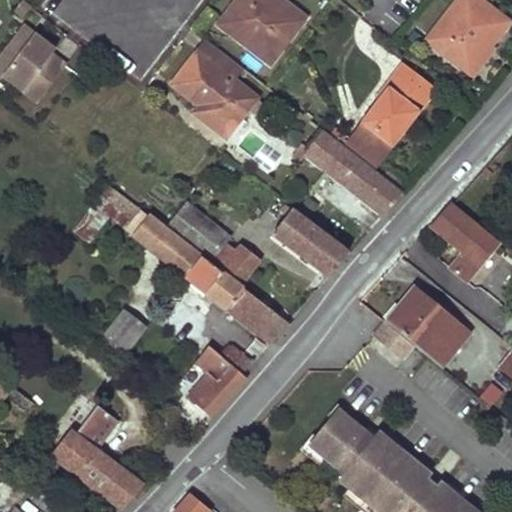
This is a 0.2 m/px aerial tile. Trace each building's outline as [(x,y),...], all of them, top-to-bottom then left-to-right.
[(271,64),(300,25),(275,6),(278,2),(276,0),(238,0),(219,24),(271,64)] [(465,70),(484,45),(488,49),(509,22),(480,0),(458,0),(427,40),(465,70)] [(23,17),(31,7),(23,1),(15,11),(23,17)] [(278,2),(275,6),(300,25),(304,21),(278,2)] [(192,27),(202,35),(217,15),(207,7),(192,27)] [(31,38),(34,34),(22,25),(20,29),(31,38)] [(3,75),(38,101),(63,68),(49,57),(51,54),(55,50),(34,34),(31,38),(20,29),(0,54),(0,63),(7,69),(3,75)] [(208,40),(198,53),(234,81),(244,68),(208,40)] [(475,77),(494,53),(488,49),(484,45),(465,70),(475,77)] [(198,53),(173,85),(200,105),(212,115),(206,122),(226,138),(257,98),(234,81),(198,53)] [(63,68),(66,65),(51,54),(49,57),(63,68)] [(406,68),(397,80),(401,83),(396,89),(392,86),(363,122),(392,144),(434,91),(406,68)] [(401,83),(397,80),(392,86),(396,89),(401,83)] [(212,115),(200,105),(194,113),(206,122),(212,115)] [(392,144),(363,122),(351,139),(379,161),(392,144)] [(293,158),(299,162),(305,154),(384,216),(402,194),(322,133),(307,152),(301,147),(293,158)] [(486,166),(480,173),(486,179),(492,172),(486,166)] [(94,201),(103,208),(117,190),(108,183),(94,201)] [(142,209),(117,190),(103,208),(96,217),(105,223),(109,217),(126,230),(142,209)] [(260,260),(243,247),(237,254),(224,245),(230,236),(187,203),(168,228),(211,261),(210,262),(240,286),(260,260)] [(467,282),(498,244),(451,206),(449,205),(431,226),(464,252),(451,269),(467,282)] [(282,213),(286,217),(291,210),(287,207),(282,213)] [(237,317),(272,344),(288,323),(240,286),(210,262),(142,209),(126,230),(188,278),(191,275),(210,289),(207,293),(231,312),(237,317)] [(272,235),(328,277),(349,253),(291,210),(286,217),(272,235)] [(96,217),(89,211),(74,231),(89,243),(105,223),(96,217)] [(210,289),(191,275),(188,278),(186,282),(204,296),(207,293),(210,289)] [(413,287),(385,322),(441,368),(470,334),(413,287)] [(103,340),(123,355),(146,326),(126,310),(103,340)] [(237,317),(231,312),(227,317),(233,321),(237,317)] [(494,332),(511,347),(511,326),(504,319),(494,332)] [(391,328),(385,323),(375,336),(381,341),(391,328)] [(412,346),(391,328),(381,341),(402,358),(412,346)] [(232,345),(222,358),(241,374),(251,363),(232,345)] [(222,358),(209,347),(200,358),(219,374),(217,377),(211,371),(204,380),(202,384),(190,397),(213,417),(247,379),(241,374),(222,358)] [(511,351),(498,367),(511,378),(511,351)] [(10,385),(0,377),(0,400),(3,396),(10,385)] [(25,412),(32,402),(10,385),(3,396),(25,412)] [(479,400),(493,409),(503,394),(489,385),(479,400)] [(98,406),(75,434),(97,451),(119,422),(98,406)] [(362,433),(337,413),(309,447),(345,475),(342,479),(349,485),(347,488),(376,511),(473,511),(440,484),(417,511),(414,511),(405,504),(428,475),(378,434),(372,441),(354,463),(345,455),(362,433)] [(75,434),(72,432),(54,455),(122,508),(141,485),(97,451),(75,434)] [(372,441),(362,433),(345,455),(354,463),(372,441)] [(0,473),(0,474),(19,491),(25,482),(6,466),(0,473)] [(0,474),(0,511),(1,511),(19,491),(0,474)] [(417,511),(440,484),(428,475),(405,504),(414,511),(417,511)] [(211,511),(190,494),(174,511),(211,511)]
